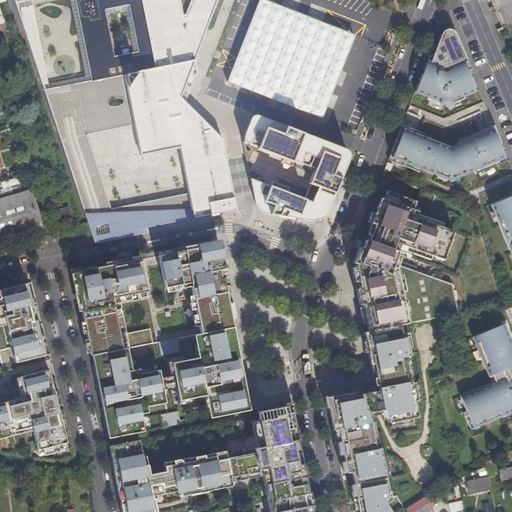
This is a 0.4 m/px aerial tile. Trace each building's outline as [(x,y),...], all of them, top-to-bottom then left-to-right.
[(76,0),(93,77),(47,94),(96,238),(236,210),(223,142),(198,117),(183,136),(199,200),(109,217),(81,133),(102,126),(91,91),(123,83),(141,152),(169,150),(184,116),(172,103),(193,55),(186,27),(213,22),(222,0),(15,0),(17,3),(33,0),(76,0)] [(261,0),(259,0),(228,81),(287,104),(295,107),(321,117),(348,47),(344,45),(339,34),(340,31),(261,0)] [(340,31),(339,34),(344,45),(348,47),(352,35),(340,31)] [(427,61),(414,93),(446,105),(478,92),(466,60),(447,68),(427,61)] [(350,148),(252,112),(242,135),(257,212),(312,221),(326,214),(331,204),(350,148)] [(450,181),(507,158),(494,128),(450,147),(400,127),(388,161),(450,181)] [(17,178),(0,182),(0,186),(1,190),(18,185),(17,178)] [(441,258),(462,207),(453,200),(425,188),(420,201),(389,189),(381,206),(377,205),(371,221),(375,222),(369,237),(366,236),(355,265),(365,316),(368,316),(372,329),(399,324),(458,311),(451,286),(394,259),(401,240),(441,258)] [(34,189),(28,191),(30,199),(36,197),(34,189)] [(0,244),(46,230),(36,197),(30,199),(28,191),(0,200),(0,244)] [(511,196),(491,205),(511,254),(511,196)] [(200,316),(221,314),(205,241),(159,251),(164,277),(191,272),(200,316)] [(144,286),(138,256),(83,268),(94,330),(151,320),(149,309),(126,314),(122,290),(144,286)] [(27,282),(0,288),(0,325),(2,325),(12,362),(45,354),(27,282)] [(241,412),(221,321),(197,325),(203,356),(171,363),(179,397),(207,392),(212,417),(241,412)] [(401,336),(399,324),(372,329),(363,332),(374,387),(388,422),(416,416),(414,400),(417,399),(412,381),(409,382),(404,355),(409,354),(405,336),(401,336)] [(472,339),(488,377),(511,366),(511,341),(505,324),(472,339)] [(122,327),(97,331),(115,430),(140,426),(135,394),(158,390),(154,373),(131,377),(122,327)] [(158,341),(159,354),(176,353),(175,340),(158,341)] [(67,444),(47,370),(16,377),(20,397),(0,402),(0,437),(32,433),(38,452),(44,450),(46,457),(64,452),(62,445),(67,444)] [(472,431),(511,414),(511,380),(510,375),(457,398),(472,431)] [(269,511),(309,511),(282,384),(244,392),(249,415),(107,440),(120,511),(153,511),(143,457),(253,438),(269,511)] [(363,390),(327,397),(335,442),(339,441),(345,470),(355,468),(358,509),(359,511),(396,511),(404,508),(395,495),(388,498),(379,448),(374,449),(363,390)] [(161,427),(178,425),(177,412),(159,414),(161,427)] [(502,456),(491,461),(494,467),(505,461),(502,456)] [(511,467),(498,469),(499,479),(511,476),(511,467)] [(488,487),(486,475),(465,479),(468,491),(488,487)] [(424,511),(431,509),(429,501),(420,505),(419,507),(408,511),(424,511)] [(449,511),(454,511),(462,510),(459,501),(447,504),(449,511)]
